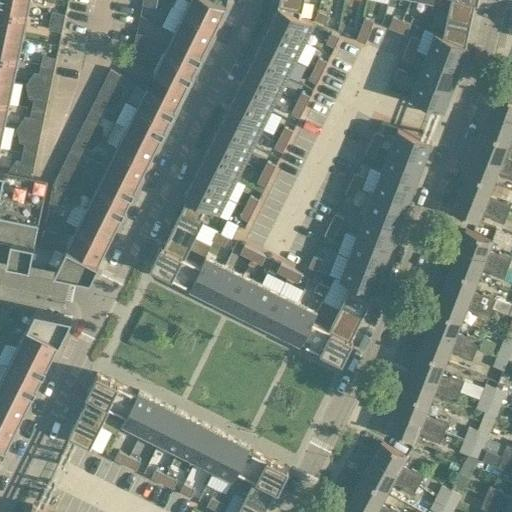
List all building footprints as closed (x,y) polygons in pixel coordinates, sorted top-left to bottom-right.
[(0,0),(0,9),(27,15),(30,0),(0,0)] [(188,0),(189,1),(183,11),(216,27),(226,6),(213,0),(188,0)] [(279,0),(278,8),(279,6),(300,17),(303,0),(279,0)] [(436,0),(433,0),(431,11),(439,13),(442,1),(436,0)] [(447,15),(443,34),(466,43),(474,0),(450,0),(450,3),(447,15)] [(442,1),(439,13),(447,15),(450,3),(442,1)] [(278,8),(270,24),(305,42),(314,23),(300,17),(279,6),(278,8)] [(0,9),(0,32),(23,37),(27,15),(0,9)] [(319,10),(314,18),(325,23),(329,15),(319,10)] [(52,11),(50,19),(63,22),(65,13),(52,11)] [(216,27),(183,11),(173,31),(206,47),(216,27)] [(393,15),(388,26),(397,30),(402,19),(393,15)] [(365,16),(361,28),(369,31),(374,20),(365,16)] [(48,28),(62,31),(63,22),(50,19),(48,28)] [(402,19),(397,30),(406,33),(411,22),(402,19)] [(270,24),(262,41),(297,59),(305,42),(270,24)] [(361,28),(356,39),(365,42),(369,31),(361,28)] [(206,47),(173,31),(163,51),(196,67),(206,47)] [(331,31),(326,42),(334,46),(340,36),(331,31)] [(435,31),(426,53),(460,66),(468,44),(466,43),(443,34),(435,31)] [(0,32),(0,54),(18,59),(23,37),(0,32)] [(148,44),(150,35),(136,32),(134,41),(148,44)] [(411,34),(406,46),(415,49),(420,38),(411,34)] [(146,52),(148,44),(134,41),(133,50),(146,52)] [(262,41),(253,59),(288,76),(297,59),(262,41)] [(406,46),(402,57),(411,60),(415,49),(406,46)] [(168,122),(179,101),(182,95),(185,88),(196,67),(163,51),(153,72),(169,80),(166,86),(162,93),(147,85),(136,106),(168,122)] [(426,53),(418,74),(452,87),(460,66),(426,53)] [(0,54),(0,77),(14,81),(18,59),(0,54)] [(43,54),(41,63),(54,66),(56,57),(43,54)] [(319,56),(314,67),(322,71),(327,61),(319,56)] [(253,59),(245,76),(279,93),(288,76),(253,59)] [(39,72),(53,75),(54,66),(41,63),(39,72)] [(314,67),(308,78),(317,82),(322,71),(314,67)] [(398,67),(394,78),(403,82),(407,70),(398,67)] [(123,74),(110,68),(106,76),(119,82),(123,74)] [(418,74),(409,97),(443,110),(452,87),(418,74)] [(245,76),(236,93),(271,110),(279,93),(245,76)] [(0,77),(0,100),(9,103),(14,81),(0,77)] [(302,91),(296,102),(305,106),(310,95),(302,91)] [(511,97),(497,92),(489,112),(511,119),(511,97)] [(236,93),(228,110),(262,127),(271,110),(236,93)] [(34,98),(32,107),(45,110),(47,101),(34,98)] [(0,100),(0,123),(5,125),(9,103),(0,100)] [(107,106),(94,100),(90,108),(103,114),(107,106)] [(296,102),(291,112),(300,117),(305,106),(296,102)] [(168,122),(136,106),(126,126),(158,142),(168,122)] [(30,116),(43,119),(45,110),(32,107),(30,116)] [(99,122),(103,114),(90,108),(86,116),(99,122)] [(228,110),(219,127),(254,145),(262,127),(228,110)] [(481,133),(474,151),(511,166),(511,145),(508,144),(509,140),(511,141),(511,119),(489,112),(482,130),(481,133)] [(285,125),(279,136),(288,140),(293,129),(285,125)] [(116,146),(148,162),(158,142),(126,126),(116,146)] [(219,127),(210,145),(245,162),(254,145),(219,127)] [(398,127),(389,149),(423,162),(432,140),(398,127)] [(376,130),(370,141),(379,146),(384,135),(376,130)] [(279,136),(274,147),(282,151),(288,140),(279,136)] [(87,146),(74,140),(70,148),(83,154),(87,146)] [(370,141),(365,152),(373,156),(379,146),(370,141)] [(24,142),(23,151),(36,154),(38,145),(24,142)] [(210,145),(202,162),(236,179),(245,162),(210,145)] [(106,166),(138,182),(148,162),(116,146),(106,166)] [(79,162),(83,154),(70,148),(66,156),(79,162)] [(389,149),(381,171),(415,184),(423,162),(389,149)] [(21,160),(34,163),(36,154),(23,151),(21,160)] [(511,166),(474,151),(466,171),(459,191),(507,210),(511,200),(506,198),(498,196),(498,198),(488,194),(492,184),(493,181),(497,170),(507,174),(506,176),(511,178),(511,166)] [(268,160),(262,170),(271,175),(276,164),(268,160)] [(202,162),(193,179),(228,196),(236,179),(202,162)] [(96,186),(128,202),(138,182),(106,166),(96,186)] [(0,259),(30,266),(47,179),(0,169),(0,259)] [(262,170),(257,181),(265,185),(271,175),(262,170)] [(355,171),(350,182),(359,186),(364,176),(355,171)] [(369,189),(368,190),(407,205),(415,184),(381,171),(373,191),(369,189)] [(193,179),(184,197),(187,198),(204,207),(219,214),(228,196),(193,179)] [(350,182),(345,193),(353,197),(359,186),(350,182)] [(66,186),(53,183),(51,192),(65,195),(66,186)] [(128,202),(96,186),(86,206),(118,222),(128,202)] [(368,190),(360,211),(398,226),(407,205),(368,190)] [(507,210),(459,191),(451,211),(478,221),(481,212),(491,215),(490,218),(503,222),(507,210)] [(63,204),(65,195),(51,192),(49,201),(63,204)] [(250,194),(245,205),(254,209),(259,198),(250,194)] [(187,198),(163,244),(185,255),(189,246),(195,236),(204,216),(200,214),(204,207),(187,198)] [(245,205),(240,216),(248,220),(254,209),(245,205)] [(118,222),(86,206),(76,226),(108,242),(118,222)] [(364,214),(356,234),(390,247),(398,226),(360,211),(360,212),(364,214)] [(335,212),(329,223),(338,227),(343,217),(335,212)] [(329,223),(324,234),(333,238),(338,227),(329,223)] [(108,242),(76,226),(66,246),(98,262),(108,242)] [(57,232),(43,229),(42,238),(55,241),(57,232)] [(492,239),(484,236),(465,229),(457,249),(506,268),(507,266),(511,267),(511,255),(498,251),(498,253),(488,249),(492,239)] [(217,230),(213,239),(224,244),(228,236),(217,230)] [(356,234),(348,256),(382,269),(390,247),(356,234)] [(195,236),(189,246),(197,250),(203,240),(195,236)] [(55,241),(42,238),(40,247),(53,250),(55,241)] [(203,240),(197,250),(206,254),(211,244),(203,240)] [(161,243),(150,265),(186,283),(191,285),(189,287),(208,297),(225,264),(206,254),(201,263),(197,261),(185,255),(163,244),(161,243)] [(244,244),(240,252),(251,258),(255,249),(244,244)] [(91,278),(98,262),(66,246),(54,271),(91,278)] [(255,249),(251,258),(261,263),(266,254),(255,249)] [(506,268),(457,249),(450,269),(442,288),(492,307),(508,313),(511,303),(482,292),(482,293),(473,290),(477,280),(481,267),(492,271),(491,272),(503,277),(506,268)] [(314,254),(309,265),(317,270),(322,259),(314,254)] [(348,256),(340,278),(351,282),(374,291),(382,269),(348,256)] [(281,262),(277,271),(287,276),(292,267),(281,262)] [(225,264),(208,297),(227,306),(243,273),(225,264)] [(292,267),(287,276),(298,281),(302,273),(292,267)] [(243,273),(227,306),(245,315),(261,282),(243,273)] [(318,280),(314,289),(325,295),(329,286),(318,280)] [(261,282),(245,315),(263,324),(280,291),(261,282)] [(333,318),(329,327),(350,338),(374,291),(351,282),(339,307),(333,318)] [(492,307),(442,288),(434,309),(426,329),(476,349),(480,338),(467,332),(466,335),(457,331),(461,320),(466,308),(475,312),(475,313),(487,318),(492,307)] [(280,291),(263,324),(282,333),(298,300),(280,291)] [(322,299),(317,310),(325,314),(330,303),(322,299)] [(298,300),(282,333),(301,343),(302,340),(306,342),(342,360),(353,339),(350,338),(329,327),(317,321),(312,319),(317,310),(298,300)] [(330,303),(325,314),(333,318),(339,307),(330,303)] [(35,308),(27,324),(60,341),(72,316),(35,308)] [(27,324),(17,344),(50,361),(60,341),(27,324)] [(476,349),(426,329),(419,350),(411,370),(460,389),(464,379),(451,374),(450,376),(441,372),(445,360),(450,349),(460,353),(459,355),(471,359),(476,349)] [(511,340),(511,330),(507,329),(503,337),(511,340)] [(506,361),(511,347),(511,344),(511,340),(503,337),(495,357),(506,361)] [(17,344),(7,365),(40,381),(50,361),(17,344)] [(502,368),(506,361),(495,357),(492,364),(502,368)] [(7,365),(0,379),(0,385),(30,401),(40,381),(7,365)] [(460,389),(411,370),(403,390),(395,410),(444,429),(448,420),(435,415),(434,417),(425,414),(430,400),(434,390),(444,394),(443,395),(455,400),(460,389)] [(97,372),(86,393),(89,395),(110,405),(122,411),(126,413),(122,422),(141,432),(157,399),(138,390),(137,392),(133,390),(97,372)] [(490,399),(493,392),(495,387),(485,383),(479,397),(490,401),(490,399)] [(0,410),(20,421),(30,401),(0,385),(0,410)] [(495,387),(490,399),(501,403),(506,391),(495,387)] [(89,395),(68,435),(90,446),(100,425),(106,414),(110,405),(89,395)] [(485,411),(490,401),(479,397),(475,407),(485,411)] [(157,399),(141,432),(159,441),(176,408),(157,399)] [(490,401),(485,411),(496,415),(498,412),(501,403),(490,399),(490,401)] [(176,408),(159,441),(178,450),(194,417),(176,408)] [(0,410),(0,435),(10,441),(20,421),(0,410)] [(444,429),(395,410),(387,430),(414,440),(418,431),(428,435),(427,437),(440,442),(444,429)] [(106,414),(100,425),(109,429),(114,418),(106,414)] [(194,417),(178,450),(195,459),(193,463),(194,463),(212,426),(194,417)] [(114,418),(109,429),(117,433),(122,422),(114,418)] [(483,448),(493,424),(482,419),(478,430),(474,441),(472,443),(483,448)] [(212,426),(194,463),(212,472),(230,435),(212,426)] [(474,441),(478,430),(468,426),(464,437),(474,441)] [(0,435),(0,460),(10,441),(0,435)] [(230,435),(212,472),(231,482),(233,477),(238,469),(242,471),(254,477),(276,488),(278,489),(289,467),(253,449),(248,447),(250,445),(230,435)] [(468,454),(472,443),(474,441),(464,437),(459,450),(468,454)] [(407,454),(399,450),(381,440),(372,458),(418,483),(423,474),(412,467),(411,469),(401,464),(407,454)] [(479,458),(483,448),(472,443),(468,454),(464,462),(474,467),(479,458)] [(511,458),(511,446),(505,444),(505,446),(500,444),(496,453),(511,458)] [(119,449),(114,458),(125,463),(129,455),(119,449)] [(511,468),(511,493),(511,496),(502,492),(502,490),(489,485),(485,495),(511,506),(511,458),(496,453),(487,449),(483,459),(510,470),(511,468)] [(129,455),(125,463),(136,469),(140,460),(129,455)] [(418,483),(372,458),(361,477),(351,495),(382,511),(401,511),(390,506),(389,508),(380,503),(387,491),(393,479),(402,485),(401,486),(412,493),(418,483)] [(468,480),(474,467),(464,462),(457,474),(468,480)] [(155,468),(151,476),(162,481),(166,473),(155,468)] [(166,473),(162,481),(173,487),(177,478),(166,473)] [(231,482),(228,488),(236,492),(242,482),(233,477),(231,482)] [(244,496),(236,511),(263,511),(276,488),(254,477),(250,486),(244,496)] [(184,482),(180,490),(191,496),(195,487),(184,482)] [(242,482),(236,492),(244,496),(250,486),(242,482)] [(445,500),(451,488),(441,483),(435,495),(445,500)] [(461,493),(451,488),(445,500),(455,505),(461,493)] [(382,511),(351,495),(342,511),(382,511)] [(438,511),(439,511),(445,500),(435,495),(429,507),(438,511)] [(511,511),(511,506),(485,495),(480,506),(493,511),(494,509),(502,511),(511,511)] [(211,496),(207,504),(217,510),(222,501),(211,496)] [(451,511),(455,505),(445,500),(439,511),(451,511)]
